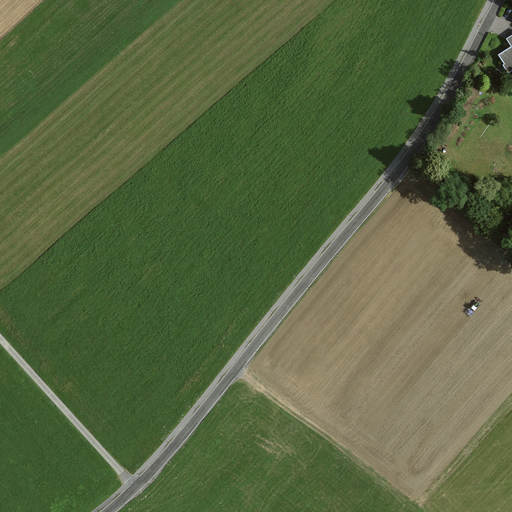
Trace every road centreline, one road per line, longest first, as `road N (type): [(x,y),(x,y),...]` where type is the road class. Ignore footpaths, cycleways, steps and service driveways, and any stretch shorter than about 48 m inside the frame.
road 1 (unclassified): [(498,0),(449,97),(373,202),(135,489),(107,511)]
road 2 (track): [(135,489),(0,338)]
